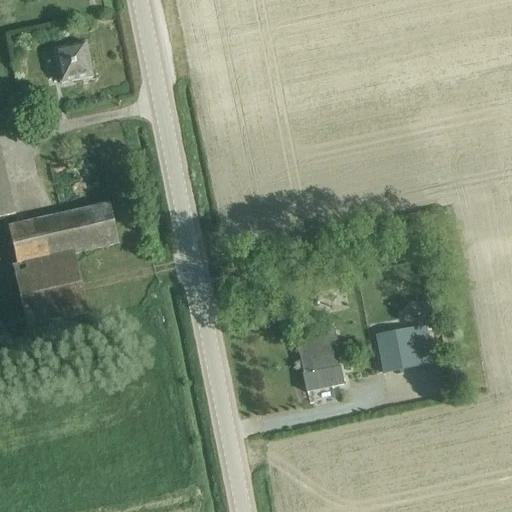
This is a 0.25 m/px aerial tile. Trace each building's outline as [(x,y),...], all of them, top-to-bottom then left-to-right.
[(60,85),(92,79),(85,44),(53,51),(60,85)] [(0,218),(15,215),(0,150),(0,218)] [(118,245),(109,206),(8,229),(17,268),(118,245)] [(425,328),(376,338),(384,374),(433,364),(425,328)] [(342,386),(337,361),(339,361),(333,333),(297,340),(300,357),(309,355),(311,366),(316,365),(318,373),(304,376),(308,393),(342,386)]
